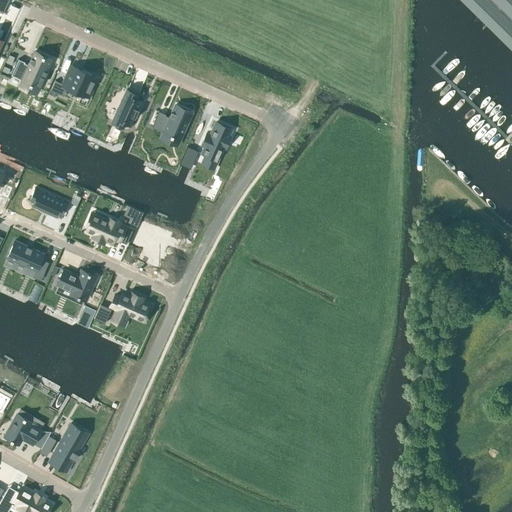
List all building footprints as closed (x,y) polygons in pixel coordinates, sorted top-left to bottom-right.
[(0,0),(0,12),(2,13),(8,0),(0,0)] [(511,0),(460,0),(511,50),(511,0)] [(18,59),(11,75),(38,87),(44,75),(45,75),(47,71),(46,71),(51,58),(35,51),(32,58),(31,58),(29,62),(30,62),(29,65),(24,63),(24,62),(18,59)] [(55,80),(50,89),(64,96),(68,88),(82,94),(83,93),(89,96),(96,80),(90,77),(91,74),(82,70),(81,72),(76,69),(76,70),(69,67),(62,83),(55,80)] [(117,110),(111,123),(123,128),(126,123),(130,125),(130,126),(134,117),(135,118),(139,109),(138,109),(142,100),(141,100),(137,98),(139,93),(127,88),(121,101),(120,101),(116,110),(117,110)] [(159,112),(152,128),(163,132),(163,131),(170,135),(170,136),(172,137),(172,136),(180,139),(192,112),(175,104),(172,111),(171,111),(169,115),(170,115),(170,117),(165,115),(159,112)] [(207,130),(201,142),(205,144),(201,151),(205,152),(204,154),(216,160),(223,145),(225,146),(231,134),(229,133),(231,126),(216,119),(210,132),(207,130)] [(30,206),(56,217),(58,213),(62,215),(68,203),(34,188),(28,199),(32,201),(30,206)] [(90,216),(86,226),(88,227),(86,230),(93,234),(92,237),(104,242),(105,239),(112,242),(114,238),(126,244),(132,230),(119,225),(120,222),(108,217),(105,223),(90,216)] [(141,223),(132,242),(140,246),(140,245),(145,248),(140,259),(156,266),(160,258),(161,258),(163,253),(162,253),(167,241),(151,234),(150,236),(145,234),(149,227),(141,223)] [(14,239),(6,257),(35,270),(33,276),(40,280),(48,262),(41,258),(43,253),(14,239)] [(65,268),(57,284),(72,291),(71,293),(77,296),(77,297),(79,298),(79,297),(85,299),(92,285),(90,284),(95,273),(90,272),(91,271),(89,270),(88,271),(82,268),(79,274),(65,268)] [(115,294),(110,306),(116,309),(113,316),(125,322),(129,314),(144,321),(149,309),(147,308),(149,304),(142,301),(143,298),(131,292),(130,296),(123,292),(121,296),(115,294)] [(100,303),(94,318),(105,323),(111,308),(100,303)] [(0,411),(2,412),(10,397),(0,390),(0,411)] [(11,428),(6,437),(18,443),(22,437),(32,443),(33,442),(42,446),(48,436),(39,431),(40,429),(30,423),(31,421),(17,413),(9,427),(11,428)] [(71,423),(49,461),(66,471),(85,438),(76,433),(79,428),(71,423)] [(52,446),(56,439),(49,435),(45,442),(52,446)] [(2,495),(0,499),(0,511),(7,511),(12,504),(25,511),(27,511),(29,510),(31,511),(46,511),(51,504),(43,499),(44,497),(35,492),(34,494),(21,487),(13,501),(2,495)]
